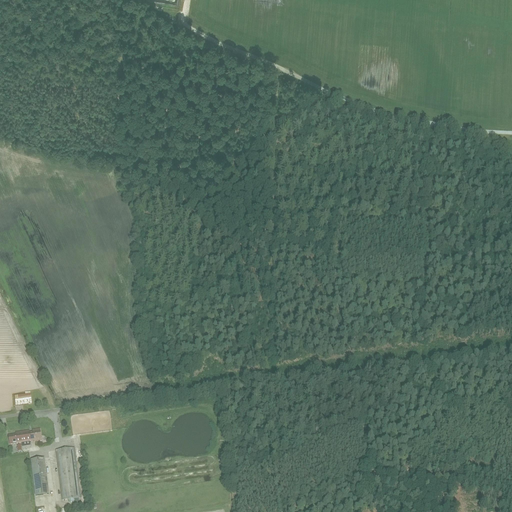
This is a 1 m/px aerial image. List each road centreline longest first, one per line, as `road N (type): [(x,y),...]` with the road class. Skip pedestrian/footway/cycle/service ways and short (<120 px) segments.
road 1 (unclassified): [(0,417),(511,349)]
road 2 (track): [(511,132),(366,107),(187,26),(187,0)]
